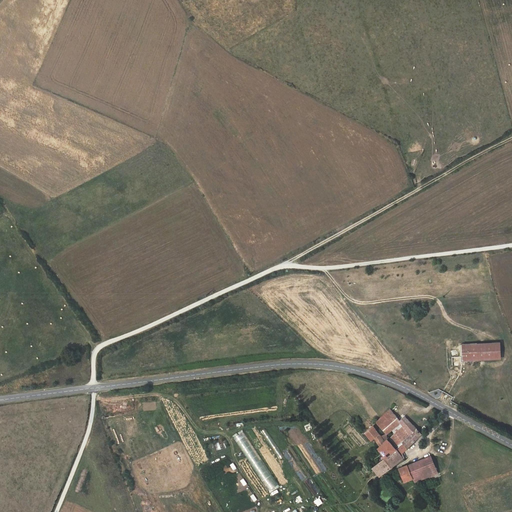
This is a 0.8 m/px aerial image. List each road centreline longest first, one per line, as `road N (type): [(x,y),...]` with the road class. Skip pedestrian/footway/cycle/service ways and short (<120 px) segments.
road 1 (unclassified): [(511,244),(323,268),(281,265),(100,346),(93,388)]
road 2 (secondary): [(511,447),(375,376),(333,367),(93,388)]
road 3 (track): [(511,138),(281,265)]
road 4 (track): [(323,268),(357,302),(430,296),(451,321),(493,339)]
road 5 (track): [(93,388),(91,422),(53,511)]
